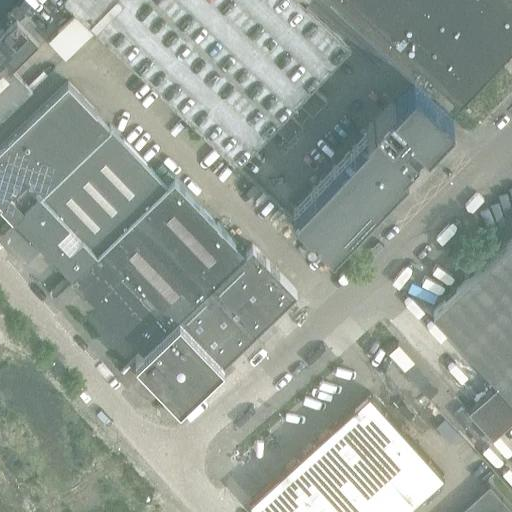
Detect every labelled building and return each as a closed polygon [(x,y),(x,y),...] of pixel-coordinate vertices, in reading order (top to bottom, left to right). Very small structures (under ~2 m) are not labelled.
[(62,0),(94,29),(223,152),(237,165),(274,126),(288,139),(302,124),(299,121),(309,111),(312,114),(326,99),(312,86),(350,47),(306,5),(307,4),(311,0),(62,0)] [(511,0),(346,0),(452,100),(511,37),(511,0)] [(76,13),(48,39),(65,57),(92,30),(76,13)] [(18,23),(0,41),(0,55),(12,68),(38,44),(18,23)] [(0,119),(32,89),(12,68),(0,55),(0,119)] [(0,204),(12,217),(14,215),(15,216),(110,125),(67,81),(0,145),(0,200),(2,202),(0,204)] [(414,81),(394,102),(392,100),(365,128),(370,133),(366,137),(364,134),(355,144),(354,143),(352,146),(353,147),(335,165),(334,164),(332,166),(333,168),(316,186),(314,185),(312,187),(313,188),(296,207),(295,206),(292,208),(307,222),(312,222),(317,227),(317,232),(332,245),(334,243),(333,242),(350,224),(351,225),(354,222),(353,221),(370,203),(371,204),(374,201),(372,200),(390,182),(391,183),(393,180),(392,179),(410,161),(411,162),(413,159),(412,158),(429,140),(431,141),(433,138),(452,118),(414,81)] [(55,262),(57,260),(73,276),(167,184),(110,125),(15,216),(44,247),(42,248),(55,262)] [(73,276),(71,278),(84,291),(86,289),(99,303),(102,306),(141,347),(143,349),(179,314),(208,286),(245,251),(174,177),(167,184),(73,276)] [(511,238),(504,246),(455,290),(445,299),(433,310),(499,383),(497,385),(497,386),(469,411),(468,411),(468,412),(491,438),(492,439),(511,420),(511,238)] [(295,289),(254,246),(252,244),(252,245),(245,251),(208,286),(252,333),(265,321),(269,317),(279,307),(283,303),(296,291),(297,291),(295,289)] [(252,333),(208,286),(179,314),(224,361),(225,359),(252,333)] [(143,349),(135,357),(136,358),(138,360),(140,359),(142,362),(147,367),(150,370),(148,371),(152,375),(153,373),(163,384),(162,385),(166,389),(167,388),(177,398),(176,400),(179,403),(182,401),(181,399),(191,389),(193,391),(197,387),(195,385),(206,375),(207,377),(211,373),(210,371),(220,361),(221,363),(224,361),(179,314),(143,349)] [(249,500),(260,511),(402,511),(445,475),(369,391),(249,500)] [(486,432),(468,412),(462,406),(454,414),(477,439),(486,432)] [(434,426),(435,427),(450,443),(457,437),(442,419),(434,426)] [(511,511),(511,509),(489,484),(457,511),(511,511)]
